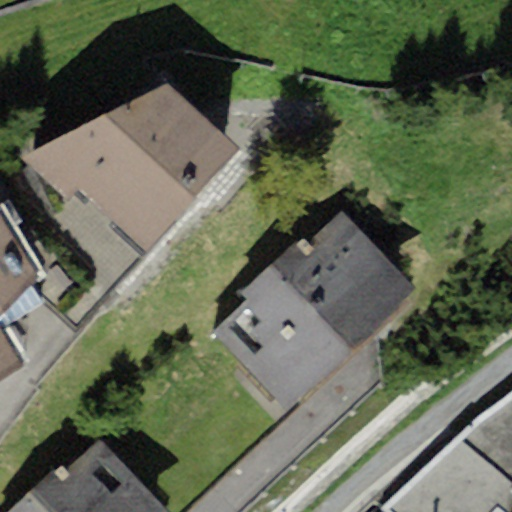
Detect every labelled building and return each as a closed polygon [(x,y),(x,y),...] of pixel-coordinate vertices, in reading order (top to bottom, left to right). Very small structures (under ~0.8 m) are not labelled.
[(149,253),(240,149),(165,85),(30,153),(149,253)] [(0,381),(24,366),(0,328),(0,312),(39,276),(0,211),(0,381)] [(285,411),(413,287),(341,213),(308,245),(301,238),(239,298),(246,305),(213,336),(285,411)] [(511,511),(511,395),(384,511),(511,511)] [(168,511),(99,439),(65,472),(59,465),(8,511),(168,511)]
